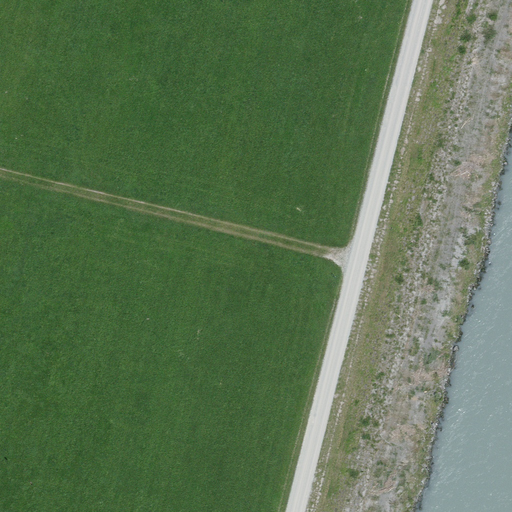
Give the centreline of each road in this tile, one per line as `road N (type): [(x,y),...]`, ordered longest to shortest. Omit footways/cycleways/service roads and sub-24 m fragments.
road 1 (track): [(423,0),(300,511)]
road 2 (track): [(0,174),(358,260)]
